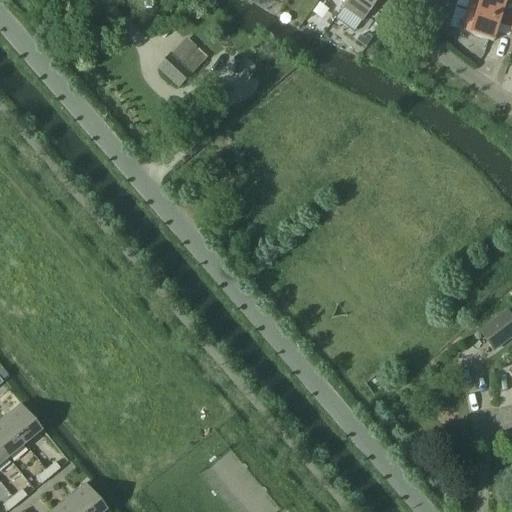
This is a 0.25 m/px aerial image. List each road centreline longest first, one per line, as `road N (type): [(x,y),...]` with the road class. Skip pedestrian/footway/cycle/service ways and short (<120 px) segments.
road 1 (unclassified): [(424,511),(0,17)]
road 2 (residential): [(421,0),(428,41),(504,102)]
